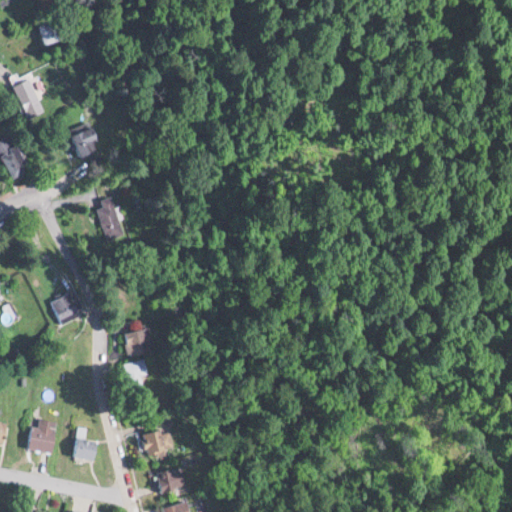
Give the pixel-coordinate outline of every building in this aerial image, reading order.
[(39,23),(42,41),(60,39),(57,20),(39,23)] [(26,119),(43,112),(27,72),(10,79),(26,119)] [(79,154),(99,150),(95,127),(75,131),(79,154)] [(0,139),(0,151),(16,178),(33,167),(12,132),(0,139)] [(100,199),(102,205),(95,208),(106,239),(123,233),(110,196),(100,199)] [(56,320),(79,314),(73,291),(50,298),(56,320)] [(58,421),(34,417),(30,447),(53,451),(58,421)] [(76,456),(97,456),(97,440),(87,440),(87,425),(76,425),(76,456)] [(165,427),(143,433),(149,457),(171,450),(165,427)] [(188,482),(181,464),(156,474),(163,492),(188,482)] [(162,511),(192,511),(190,499),(161,506),(162,511)]
